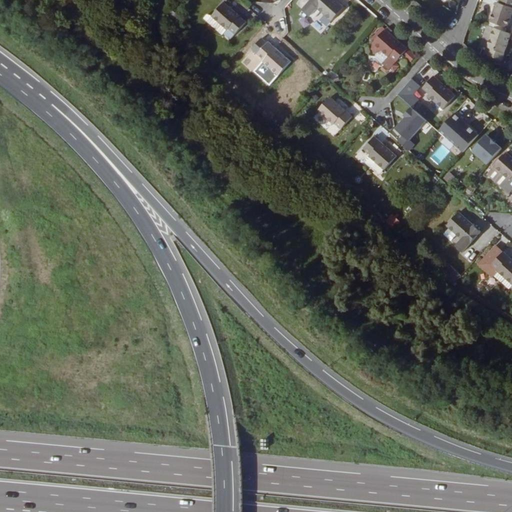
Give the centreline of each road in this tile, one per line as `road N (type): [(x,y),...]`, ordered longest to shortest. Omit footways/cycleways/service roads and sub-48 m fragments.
road 1 (motorway): [(511,467),(416,433),(322,375),(243,302),(87,129),(0,62)]
road 2 (motorway): [(511,501),(0,454)]
road 3 (motorway): [(227,511),(215,389),(171,270),(115,182),(0,72)]
road 4 (motorway): [(0,496),(172,511)]
